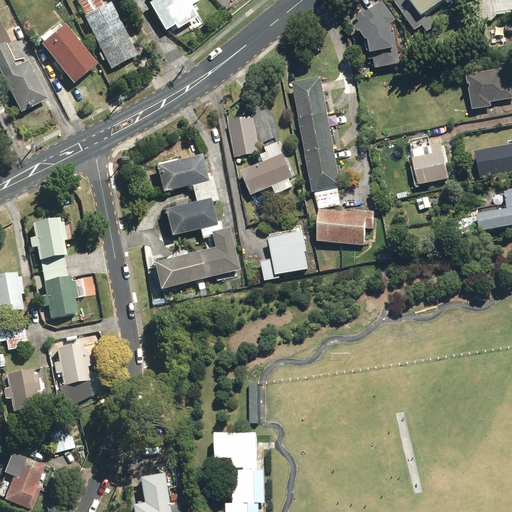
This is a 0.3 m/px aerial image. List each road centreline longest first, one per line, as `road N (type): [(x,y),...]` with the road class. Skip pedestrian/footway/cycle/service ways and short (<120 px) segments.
road 1 (residential): [(90,142),(135,363),(133,398),(91,511)]
road 2 (tertiary): [(304,0),(149,110)]
